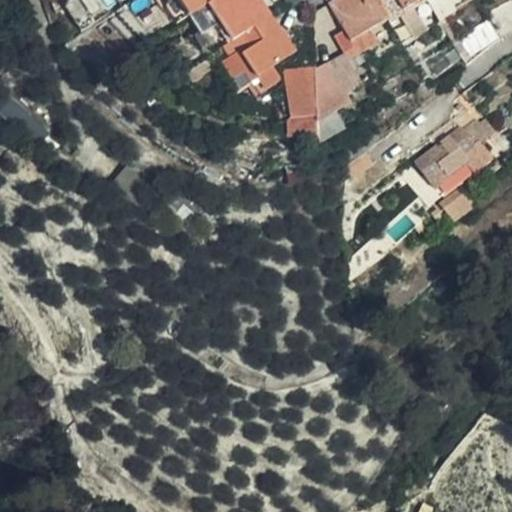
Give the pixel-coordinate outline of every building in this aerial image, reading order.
[(190,16),(179,0),(162,0),(177,23),(190,16)] [(179,0),(190,16),(209,3),(214,0),(179,0)] [(214,0),(209,3),(222,23),(233,40),(208,56),(216,69),(233,94),(247,85),(248,84),(257,78),(271,68),(294,52),(259,0),(214,0)] [(438,19),(445,14),(469,0),(335,0),(328,4),(344,31),(334,37),(344,54),(350,50),(354,57),(376,44),(368,30),(399,13),(412,5),(417,2),(419,0),(427,0),(429,3),(438,19)] [(429,3),(427,0),(419,0),(417,2),(421,8),(429,3)] [(209,3),(190,16),(202,36),(222,23),(209,3)] [(511,4),(489,18),(460,38),(453,44),(466,63),(498,38),(508,33),(511,30),(511,4)] [(412,5),(399,13),(413,37),(427,29),(412,5)] [(460,38),(445,14),(438,19),(453,44),(460,38)] [(344,54),(315,71),(317,102),(336,91),(340,98),(362,85),(348,60),(354,57),(350,50),(344,54)] [(216,69),(208,56),(195,65),(203,78),(216,69)] [(203,78),(195,65),(185,72),(194,84),(203,78)] [(281,81),(271,68),(257,78),(266,91),(281,81)] [(257,78),(248,84),(259,101),(269,95),(266,91),(257,78)] [(317,111),(316,84),(287,88),(291,113),(317,111)] [(336,91),(317,102),(317,111),(318,116),(318,123),(335,112),(345,106),(340,98),(336,91)] [(10,122),(19,111),(11,104),(2,114),(10,122)] [(43,132),(19,111),(10,122),(34,142),(43,132)] [(318,123),(319,135),(319,144),(345,128),(335,112),(318,123)] [(292,136),(319,135),(318,123),(318,116),(291,119),(292,136)] [(480,143),(495,130),(485,119),(479,122),(475,117),(461,128),(474,145),(478,141),(480,143)] [(415,160),(433,184),(480,143),(478,141),(474,145),(461,128),(453,119),(432,135),(438,143),(415,160)] [(380,140),(373,132),(363,139),(370,148),(380,140)] [(345,151),(346,169),(351,175),(371,160),(357,143),(345,151)] [(480,143),(433,184),(441,194),(491,157),(480,143)] [(395,158),(388,147),(376,157),(383,167),(395,158)] [(345,151),(337,157),(346,169),(345,151)] [(441,206),(433,212),(437,217),(445,210),(454,220),(474,205),(460,188),(440,204),(441,206)]
